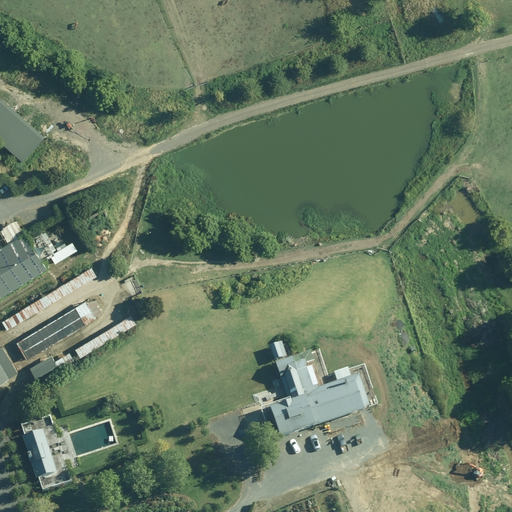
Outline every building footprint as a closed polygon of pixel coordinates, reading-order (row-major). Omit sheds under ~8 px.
[(0,100),(0,144),(20,162),(42,138),(0,100)] [(52,253),(39,232),(30,237),(43,258),(52,253)] [(0,296),(45,269),(22,233),(0,245),(0,296)] [(70,242),(47,256),(52,264),(75,250),(70,242)] [(0,321),(0,322),(5,330),(95,277),(89,268),(0,321)] [(84,301),(15,343),(26,361),(95,319),(84,301)] [(410,346),(401,321),(390,325),(399,350),(410,346)] [(272,363),(285,358),(280,344),(267,349),(272,363)] [(0,382),(16,373),(0,346),(0,382)] [(50,355),(27,369),(36,382),(58,369),(50,355)] [(362,410),(369,407),(357,375),(313,390),(302,361),(292,365),(290,359),(272,365),(286,404),(266,411),(276,441),(362,411),(362,410)] [(55,475),(40,432),(20,439),(25,455),(28,454),(33,468),(30,469),(34,482),(55,475)]
